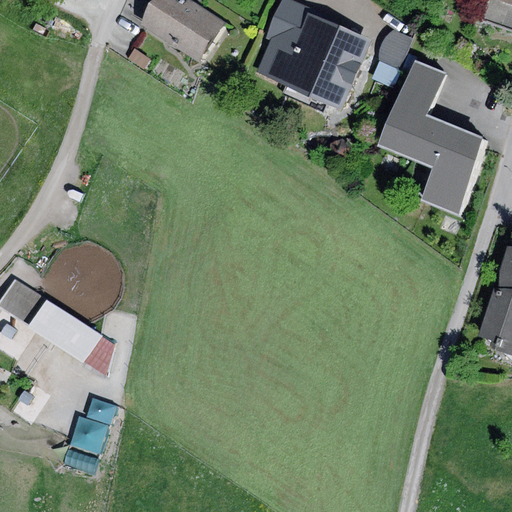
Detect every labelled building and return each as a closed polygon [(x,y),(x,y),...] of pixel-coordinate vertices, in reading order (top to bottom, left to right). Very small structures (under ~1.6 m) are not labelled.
[(187,0),(156,0),(140,26),(197,63),(223,23),(187,0)] [(307,9),(285,0),(281,0),(265,39),(269,41),(256,72),(342,109),(371,42),(305,13),(307,9)] [(511,0),(488,0),(482,19),(511,28),(511,0)] [(400,72),(413,39),(393,31),(391,32),(388,34),(385,39),(382,43),(380,48),(379,53),(378,59),(378,65),(400,72)] [(135,48),(128,59),(143,70),(151,59),(135,48)] [(448,81),(414,67),(380,152),(435,173),(422,207),(458,221),(488,143),(432,121),(448,81)] [(341,139),(331,144),(328,157),(342,165),(351,159),(352,146),(341,139)] [(511,246),(508,246),(500,270),(498,288),(493,286),(478,336),(492,341),(489,349),(511,356),(511,246)] [(100,336),(14,280),(0,302),(0,309),(83,363),(100,336)] [(104,455),(119,405),(92,397),(77,447),(104,455)]
